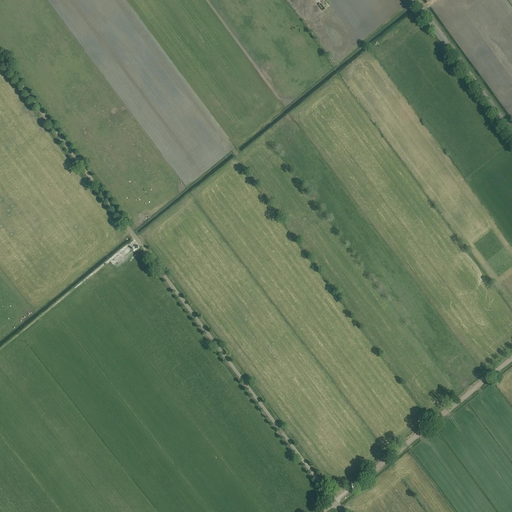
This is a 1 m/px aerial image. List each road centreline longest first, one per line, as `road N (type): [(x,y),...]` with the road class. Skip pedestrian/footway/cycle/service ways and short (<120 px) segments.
road 1 (unclassified): [(341,511),(0,57)]
road 2 (track): [(322,511),(511,357)]
road 3 (unclassified): [(511,132),(415,0)]
